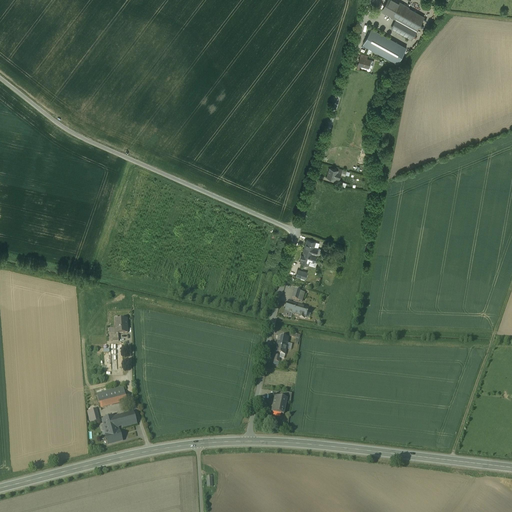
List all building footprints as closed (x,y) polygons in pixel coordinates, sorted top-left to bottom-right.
[(424,17),(393,0),(387,0),(382,11),(396,19),(416,30),(424,17)] [(416,30),(396,19),(391,28),(411,39),(416,30)] [(364,36),(360,46),(398,61),(405,44),(372,31),(369,38),(364,36)] [(370,60),(361,57),(358,65),(368,67),(370,60)] [(338,170),(329,168),(326,177),(339,181),(341,173),(337,172),(338,170)] [(315,242),(307,240),(304,251),(316,254),(318,249),(314,247),(315,242)] [(316,254),(304,251),(303,255),(311,257),(310,260),(314,261),(316,254)] [(311,257),(303,255),(300,262),(309,265),(310,260),(311,257)] [(295,277),(306,279),(307,271),(297,269),(295,277)] [(305,293),(295,290),(292,299),(302,302),(305,293)] [(297,306),(288,303),(285,312),(284,316),(289,317),(290,313),(294,314),(295,313),(301,315),(303,311),(296,309),(297,306)] [(309,309),(305,308),(301,306),(301,307),(297,306),(296,309),(303,311),(301,315),(295,313),(294,314),(300,316),(299,317),(304,319),(304,318),(306,318),(307,314),(308,314),(307,313),(309,309)] [(127,320),(116,320),(117,334),(118,334),(128,333),(127,320)] [(117,334),(109,334),(110,342),(119,342),(118,334),(117,334)] [(289,338),(279,336),(277,348),(286,350),(289,338)] [(122,352),(122,344),(111,344),(111,352),(122,352)] [(292,394),(283,392),(282,399),(287,400),(287,401),(291,402),(292,394)] [(125,393),(99,400),(101,408),(127,401),(125,393)] [(282,399),(275,397),(272,411),(284,414),(287,401),(287,400),(282,399)] [(96,409),(88,412),(91,424),(100,421),(96,409)] [(134,411),(102,421),(107,436),(119,432),(119,430),(137,424),(134,411)] [(107,436),(106,436),(108,445),(122,441),(119,432),(107,436)]
